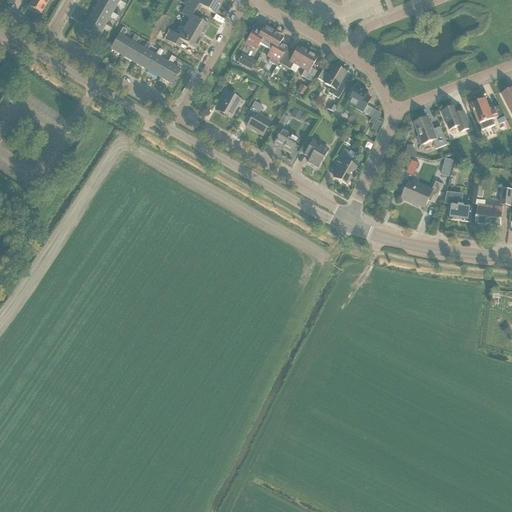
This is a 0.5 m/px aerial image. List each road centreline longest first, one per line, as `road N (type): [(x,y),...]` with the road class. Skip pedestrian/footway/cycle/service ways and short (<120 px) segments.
road 1 (tertiary): [(0,31),(314,212),(332,215)]
road 2 (tertiary): [(332,215),(179,117)]
road 3 (tertiary): [(511,260),(400,243),(349,224)]
road 4 (tertiary): [(179,117),(48,41)]
road 5 (unclassified): [(179,117),(245,0)]
road 6 (residential): [(393,112),(511,67)]
road 7 (residential): [(349,224),(393,112)]
